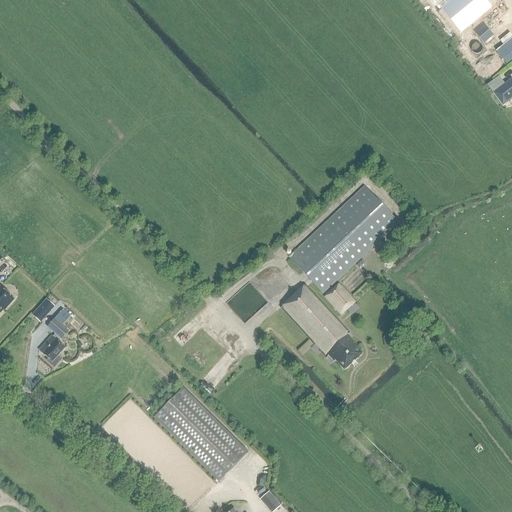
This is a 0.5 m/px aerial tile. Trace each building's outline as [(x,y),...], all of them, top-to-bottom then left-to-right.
[(431,0),(440,10),(452,0),(431,0)] [(491,10),(483,0),(455,0),(441,12),(460,35),(491,10)] [(484,25),(474,33),(483,43),(493,35),(484,25)] [(511,37),(511,38),(496,51),(502,59),(511,51),(511,37)] [(511,78),(493,93),(503,106),(511,99),(511,78)] [(322,294),(398,223),(364,187),(288,258),(322,294)] [(324,298),(340,315),(355,302),(338,284),(324,298)] [(354,344),(346,335),(349,333),(317,299),(305,285),(280,308),(326,359),(328,356),(333,362),(335,361),(344,371),(362,354),(353,345),(354,344)] [(0,312),(2,310),(3,311),(13,300),(0,288),(0,312)] [(45,299),(31,315),(40,323),(54,307),(45,299)] [(38,351),(42,354),(42,355),(47,359),(45,361),(53,368),(61,359),(57,356),(64,348),(56,341),(58,338),(60,340),(67,332),(53,320),(46,328),(54,335),(52,338),(50,336),(38,351)] [(183,388),(154,417),(218,481),(247,453),(183,388)] [(270,511),(273,511),(280,506),(268,492),(260,499),(270,511)]
